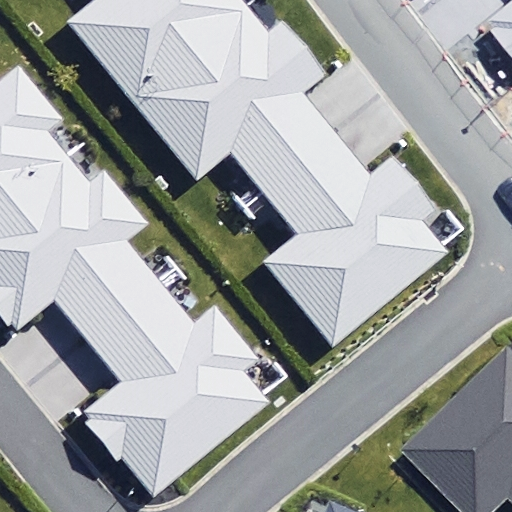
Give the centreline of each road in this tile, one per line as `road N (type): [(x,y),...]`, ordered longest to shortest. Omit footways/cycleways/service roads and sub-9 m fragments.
road 1 (residential): [(218,511),(511,258)]
road 2 (residential): [(359,0),(511,208)]
road 3 (residential): [(0,406),(86,511)]
